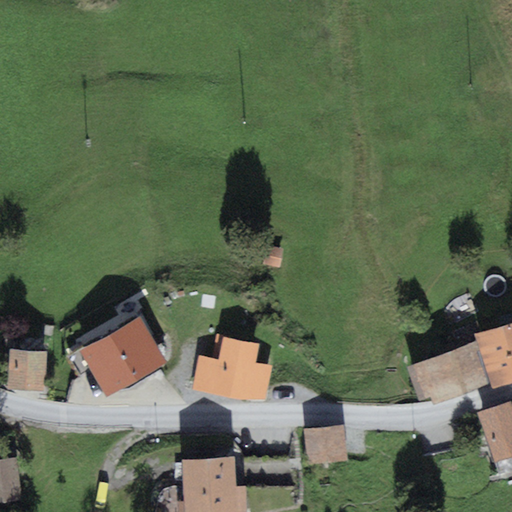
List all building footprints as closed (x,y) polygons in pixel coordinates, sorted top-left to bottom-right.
[(139,323),(85,351),(107,392),(161,363),(139,323)] [(511,323),(478,335),(495,385),(511,379),(511,323)] [(259,343),(223,337),(218,360),(199,356),(192,390),(243,399),(266,399),(272,365),(255,362),(259,343)] [(473,346),(413,366),(425,401),(432,399),(433,404),(486,386),(473,346)] [(46,351),(9,349),(7,388),(44,390),(46,351)] [(511,404),(481,414),(496,464),(511,459),(511,404)] [(343,425),(303,429),(306,464),(347,460),(343,425)] [(17,457),(0,459),(0,503),(22,500),(17,457)] [(235,459),(186,461),(187,511),(248,511),(247,486),(236,486),(235,459)]
